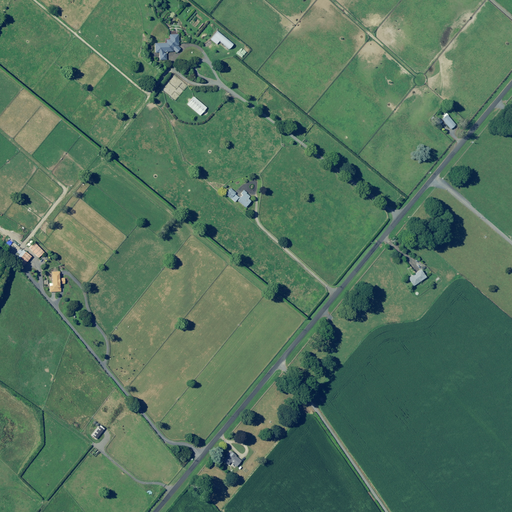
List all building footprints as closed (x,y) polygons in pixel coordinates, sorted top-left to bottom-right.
[(219,41),(229,49),(233,44),(218,31),(214,36),(211,39),(216,44),(219,41)] [(168,52),(173,52),(173,50),(176,53),(180,48),(177,46),(178,44),(178,34),(169,34),(169,40),(166,40),(166,43),(154,43),(155,53),(159,53),(159,60),(166,60),(166,53),(164,53),(164,52),(168,52)] [(206,108),(194,97),(187,105),(200,116),(206,108)] [(441,119),(450,129),(455,125),(447,116),(448,115),(446,113),(442,116),(443,117),(441,119)] [(240,195),(230,188),(225,194),(235,202),(240,195)] [(246,193),(243,190),(241,194),(242,195),(237,201),(245,207),(250,201),(248,199),(250,197),(246,193)] [(44,252),(34,243),(29,248),(38,258),(44,252)] [(22,252),(19,249),(12,257),(15,260),(22,252)] [(31,257),(25,252),(17,261),(23,266),(31,257)] [(426,277),(420,269),(408,278),(413,286),(426,277)] [(59,272),(58,272),(52,272),(52,283),(49,283),(50,292),(60,292),(60,284),(64,284),(64,278),(60,278),(59,272)] [(236,455),(230,451),(222,461),(228,465),(231,462),(236,467),(241,461),(235,456),(236,455)]
